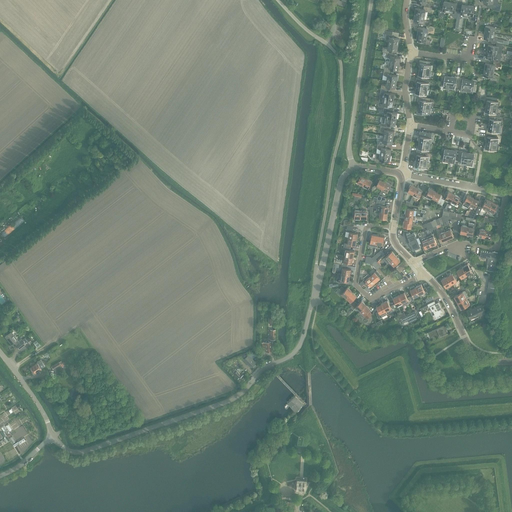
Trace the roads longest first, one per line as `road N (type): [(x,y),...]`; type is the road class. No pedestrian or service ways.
road 1 (unclassified): [(314,299),(343,111),(341,64),(277,0)]
road 2 (unclassified): [(52,439),(83,452),(235,397),(261,369),(292,354),(314,299)]
road 3 (residential): [(412,261),(458,243),(494,246),(505,196),(400,176)]
road 4 (residential): [(353,165),(348,153),(371,0)]
road 5 (residential): [(424,274),(372,300),(355,284),(365,226),(392,227)]
road 6 (residential): [(314,299),(341,180),(353,165)]
road 7 (residential): [(511,362),(476,359),(424,274)]
